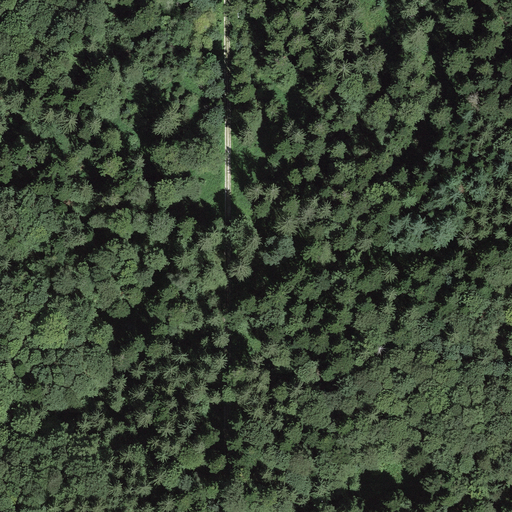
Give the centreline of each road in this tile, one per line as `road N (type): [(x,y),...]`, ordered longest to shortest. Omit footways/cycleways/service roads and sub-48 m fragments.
road 1 (track): [(226,511),(225,0)]
road 2 (track): [(0,107),(225,150)]
